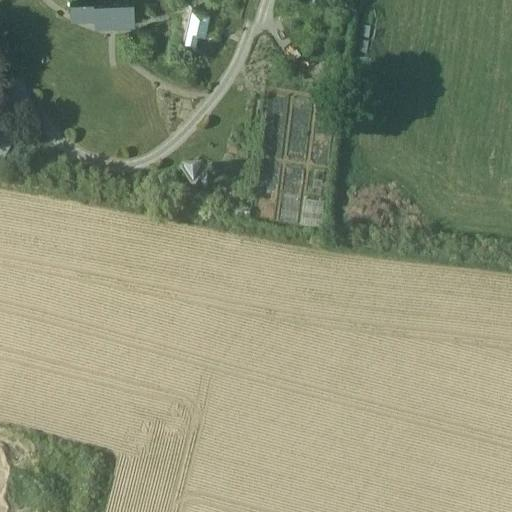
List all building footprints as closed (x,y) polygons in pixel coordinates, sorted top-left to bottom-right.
[(90,0),(91,5),(109,4),(110,10),(115,10),(114,4),(132,3),(131,0),(90,0)] [(209,0),(189,0),(183,27),(194,30),(197,17),(204,19),(209,0)] [(325,89),(323,111),(340,113),(343,90),(337,90),(325,89)] [(0,153),(0,189),(0,190),(16,162),(0,153)] [(303,215),(300,240),(320,243),(323,218),(303,215)] [(232,221),(230,233),(248,237),(250,224),(232,221)]
